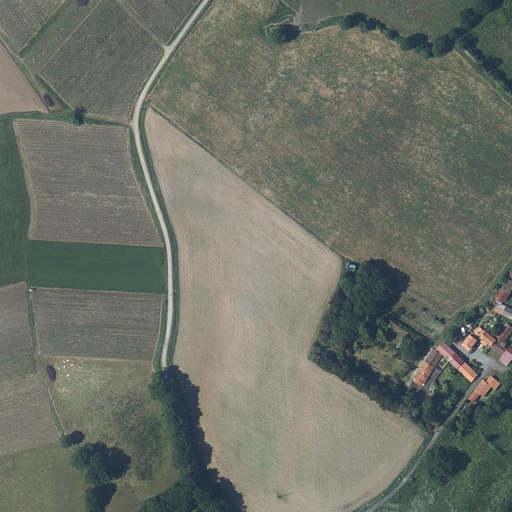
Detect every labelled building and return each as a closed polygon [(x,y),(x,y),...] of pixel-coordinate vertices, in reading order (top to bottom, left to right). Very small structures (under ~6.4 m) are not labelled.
[(361,261),(359,267),(367,270),(369,264),(361,261)] [(501,306),(511,312),(511,302),(507,300),(505,299),(501,306)] [(496,340),(497,341),(500,338),(492,330),(486,337),(483,340),(488,344),(492,340),(494,342),(496,340)] [(481,351),(482,352),(488,344),(483,340),(481,338),(474,346),(475,346),(481,351)] [(497,341),(496,340),(494,342),(499,346),(504,341),(502,339),(500,338),(497,341)] [(465,361),(445,340),(436,349),(436,348),(426,361),(434,367),(444,352),(459,367),(465,361)] [(500,347),(504,350),(508,345),(507,344),(504,341),(499,346),(500,347)] [(423,385),(434,367),(426,361),(436,348),(434,347),(414,379),(416,380),(414,382),(420,386),(421,384),(423,385)] [(472,382),(479,375),(465,361),(459,367),(462,371),(472,382)] [(485,382),(476,392),(482,397),(484,399),(492,389),(498,384),(493,379),(488,384),(485,382)] [(497,394),(492,389),(484,399),(489,403),(497,394)] [(474,405),(482,397),(476,392),(470,400),(474,405)]
